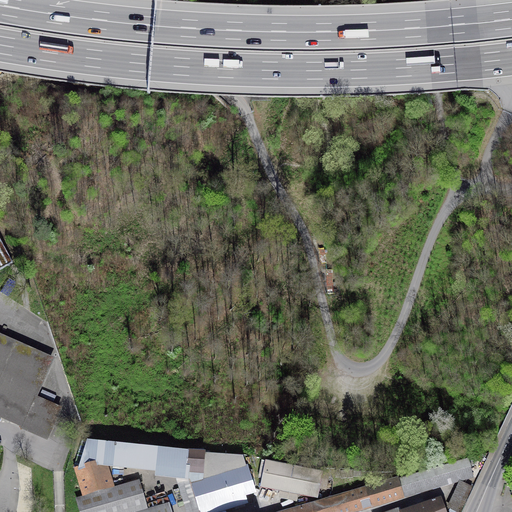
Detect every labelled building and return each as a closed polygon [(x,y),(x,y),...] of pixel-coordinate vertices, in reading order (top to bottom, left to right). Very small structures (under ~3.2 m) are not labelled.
[(0,238),(0,265),(11,259),(0,238)] [(53,358),(0,333),(0,416),(22,426),(37,393),(53,358)] [(62,405),(37,393),(22,426),(47,438),(62,405)] [(188,451),(87,441),(78,470),(103,463),(132,466),(188,472),(187,468),(188,452),(188,451)] [(243,457),(188,452),(187,468),(188,472),(191,482),(192,481),(197,498),(200,511),(212,511),(245,502),(242,492),(252,489),(243,457)] [(466,460),(355,492),(360,509),(404,497),(404,496),(413,493),(471,476),(466,460)] [(323,472),(265,461),(260,487),(291,493),(318,498),(323,472)] [(78,471),(85,496),(77,498),(80,511),(136,511),(146,509),(138,481),(111,489),(107,476),(103,463),(78,470),(78,471)] [(460,481),(447,508),(455,511),(461,511),(472,487),(460,481)] [(355,492),(312,505),(314,511),(352,511),(353,511),(360,509),(355,492)] [(445,511),(442,500),(406,511),(445,511)]
